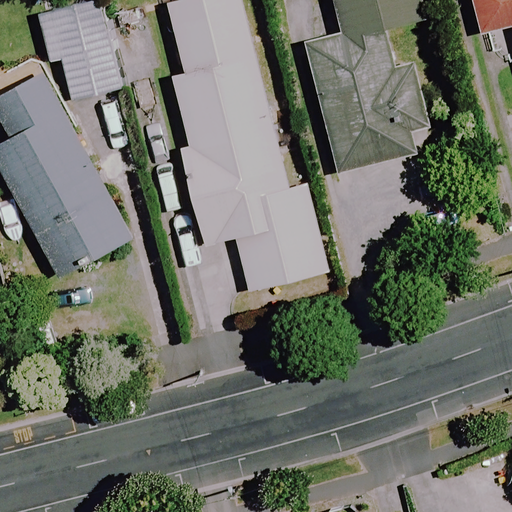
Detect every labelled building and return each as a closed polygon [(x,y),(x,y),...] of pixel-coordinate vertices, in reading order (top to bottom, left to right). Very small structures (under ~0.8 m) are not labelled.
[(290,187),(242,0),(189,0),(168,5),(186,75),(174,78),(191,147),(182,149),(207,247),(238,239),(252,293),(335,271),(312,181),(290,187)] [(321,0),(321,1),(323,0),(334,0),(343,36),(308,45),(339,174),(419,154),(388,30),(427,21),(421,0),(321,0)] [(511,0),(473,0),(479,34),(511,28),(511,0)] [(54,29),(70,103),(163,82),(147,9),(54,29)] [(131,243),(46,72),(0,94),(0,115),(12,139),(0,145),(0,153),(61,277),(131,243)]
